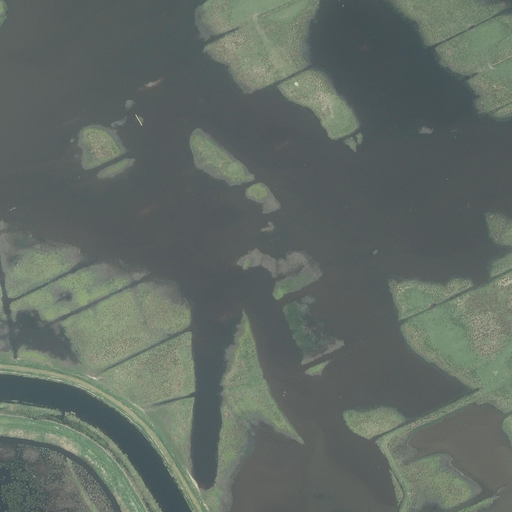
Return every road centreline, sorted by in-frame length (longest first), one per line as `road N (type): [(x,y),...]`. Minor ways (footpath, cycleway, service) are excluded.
road 1 (track): [(200,511),(163,450),(121,404),(79,380),(0,364)]
road 2 (track): [(0,421),(57,430),(88,445),(140,511)]
